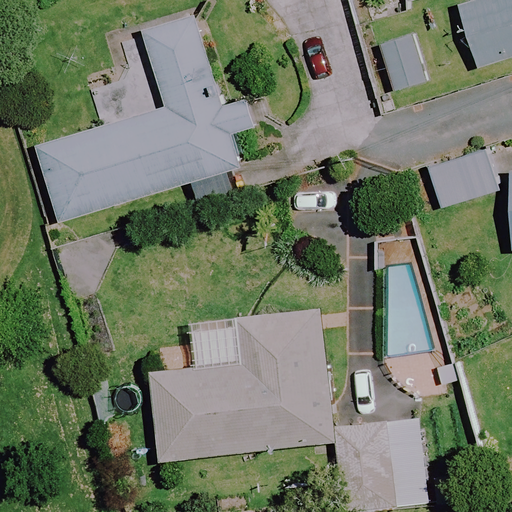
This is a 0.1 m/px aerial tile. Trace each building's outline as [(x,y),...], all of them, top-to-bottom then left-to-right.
[(511,0),(494,0),(463,9),(481,69),(511,59),(511,0)] [(225,106),(199,18),(146,33),(168,111),(41,148),(63,224),(244,171),(234,137),(259,130),(250,99),(225,106)] [(426,86),(416,38),(385,45),(395,93),(426,86)] [(504,192),(489,149),(436,168),(451,211),(504,192)] [(340,446),(326,314),(190,329),(193,351),(154,355),(165,464),(340,446)] [(385,511),(434,504),(421,420),(342,433),(354,511),(385,511)]
